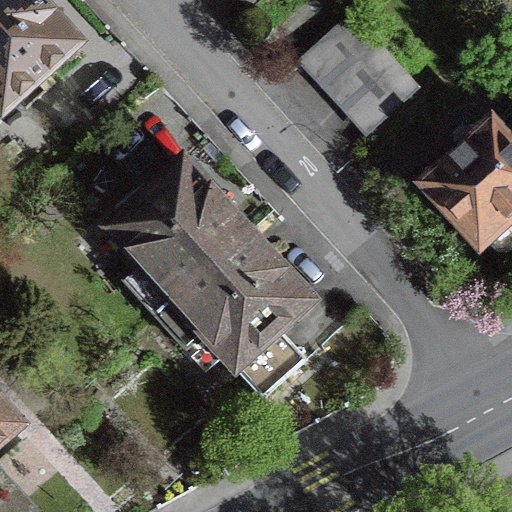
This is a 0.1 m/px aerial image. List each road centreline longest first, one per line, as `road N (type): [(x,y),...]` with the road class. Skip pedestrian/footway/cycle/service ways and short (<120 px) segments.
road 1 (residential): [(298,175),(504,402)]
road 2 (residential): [(138,0),(298,175)]
road 3 (residential): [(504,402),(335,495)]
